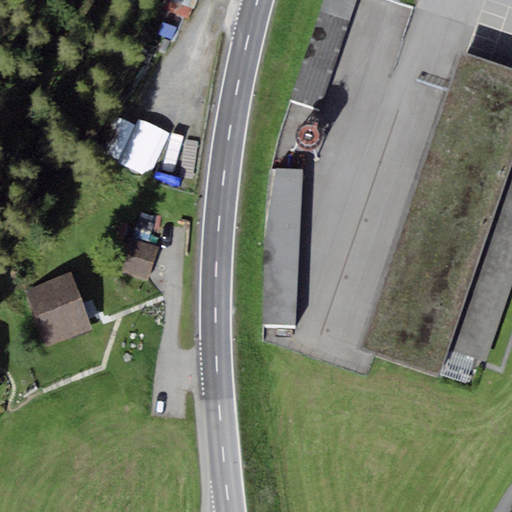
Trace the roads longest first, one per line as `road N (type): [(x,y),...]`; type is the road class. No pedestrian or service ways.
road 1 (secondary): [(257,0),(239,72),(216,256),(232,511)]
road 2 (unknown): [(475,0),(351,342)]
